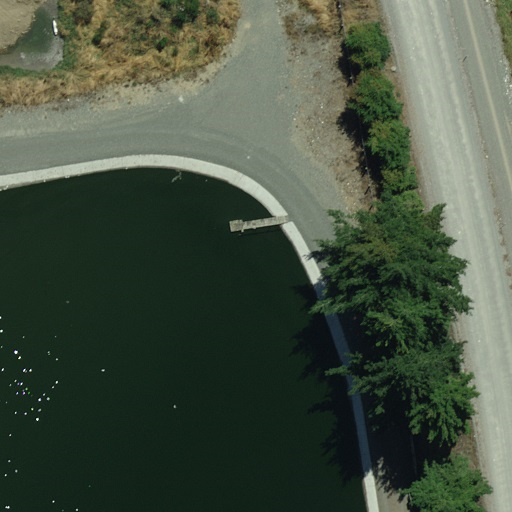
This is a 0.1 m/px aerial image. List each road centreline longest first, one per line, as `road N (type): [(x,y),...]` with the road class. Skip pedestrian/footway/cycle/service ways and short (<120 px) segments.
road 1 (track): [(371,511),(267,118),(0,153)]
road 2 (track): [(404,0),(511,465)]
road 3 (track): [(221,0),(267,118)]
